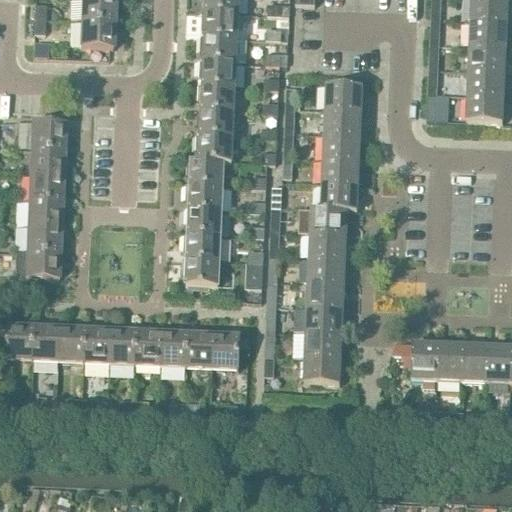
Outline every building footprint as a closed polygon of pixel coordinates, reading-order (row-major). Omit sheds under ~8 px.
[(114,27),(115,2),(81,0),(80,26),(114,27)] [(238,19),(238,0),(202,0),(202,17),(238,19)] [(295,0),(295,10),(314,11),(314,0),(295,0)] [(441,1),(431,0),(431,21),(440,21),(441,1)] [(506,29),(507,4),(471,2),(470,26),(506,29)] [(267,20),(282,21),(283,9),(267,8),(267,20)] [(35,9),(34,20),(34,24),(45,24),(46,9),(35,9)] [(237,43),(238,19),(202,17),(201,42),(237,43)] [(34,24),(34,31),(34,39),(45,40),(45,24),(34,24)] [(114,27),(80,26),(79,52),(113,54),(114,27)] [(505,53),(506,29),(470,26),(469,51),(505,53)] [(429,49),(438,50),(439,30),(430,29),(429,49)] [(266,45),(281,45),(281,34),(266,34),(266,45)] [(236,69),(237,43),(201,42),(199,67),(236,69)] [(438,50),(429,49),(428,70),(438,70),(438,50)] [(504,78),(505,53),(469,51),(468,76),(504,78)] [(264,70),(280,70),(280,58),(265,58),(264,70)] [(235,93),(236,69),(199,67),(198,91),(235,93)] [(503,103),(504,78),(468,76),(467,101),(503,103)] [(427,99),(436,100),(437,79),(428,79),(427,99)] [(263,95),(277,95),(278,95),(278,84),(263,84),(263,95)] [(361,117),(362,91),(325,90),(324,115),(361,117)] [(234,118),(235,93),(198,91),(197,116),(234,118)] [(285,114),(294,114),(295,94),(286,93),(285,114)] [(436,100),(427,99),(426,120),(435,120),(436,100)] [(502,128),(503,103),(467,101),(466,126),(502,128)] [(262,109),(262,120),(277,120),(277,109),(262,109)] [(294,114),(285,114),(284,134),(294,135),(294,114)] [(360,142),(361,117),(324,115),(323,140),(360,142)] [(232,143),(234,118),(197,116),(196,141),(232,143)] [(63,156),(64,130),(31,128),(30,155),(63,156)] [(261,144),(275,145),(276,145),(276,134),(261,133),(261,144)] [(359,166),(360,142),(323,140),(322,165),(359,166)] [(196,141),(195,165),(195,166),(223,167),(223,168),(231,168),(232,143),(196,141)] [(283,163),(292,164),(293,143),(284,143),(283,163)] [(62,182),(63,156),(30,155),(29,181),(62,182)] [(260,157),(260,169),(275,169),(275,158),(260,157)] [(292,164),(283,163),(282,184),(292,184),(292,164)] [(222,192),(223,168),(223,167),(195,166),(195,165),(187,164),(186,190),(222,192)] [(358,191),(359,166),(322,165),(321,189),(358,191)] [(61,208),(62,182),(29,181),(28,206),(61,208)] [(251,182),(250,194),(266,194),(266,183),(251,182)] [(357,216),(358,191),(321,189),(320,214),(311,213),(310,214),(357,216)] [(221,216),(222,192),(186,190),(185,215),(221,216)] [(271,213),(280,213),(281,193),(272,192),(271,213)] [(60,233),(61,208),(28,206),(26,232),(60,233)] [(250,207),(249,219),(265,219),(265,208),(250,207)] [(280,213),(271,213),(270,233),(279,234),(280,213)] [(310,214),(309,239),(346,241),(347,217),(356,217),(357,216),(310,214)] [(220,241),(221,216),(185,215),(184,240),(220,241)] [(59,259),(60,233),(26,232),(25,258),(59,259)] [(249,232),(248,243),(263,243),(264,232),(249,232)] [(345,265),(346,241),(309,239),(308,264),(345,265)] [(184,240),(183,265),(219,266),(220,241),(184,240)] [(269,262),(278,262),(279,242),(270,241),(269,262)] [(247,256),(247,267),(262,268),(263,257),(247,256)] [(16,257),(14,290),(40,291),(40,284),(57,285),(59,259),(25,258),(16,257)] [(278,262),(269,262),(268,282),(277,283),(278,262)] [(344,290),(345,265),(308,264),(307,288),(344,290)] [(219,266),(183,265),(182,290),(218,292),(219,266)] [(246,282),(246,293),(261,293),(262,282),(246,282)] [(343,315),(344,290),(307,288),(306,313),(343,315)] [(267,311),(276,312),(277,291),(268,291),(267,311)] [(276,312),(267,311),(266,332),(275,332),(276,312)] [(305,336),(305,338),(342,340),(343,315),(306,313),(306,316),(305,336)] [(34,332),(8,331),(6,365),(33,366),(34,332)] [(33,366),(58,367),(60,333),(34,332),(33,366)] [(58,367),(84,368),(85,334),(60,333),(58,367)] [(111,336),(85,334),(84,368),(110,369),(111,336)] [(110,369),(135,371),(137,337),(111,336),(110,369)] [(135,371),(160,372),(162,338),(137,337),(135,371)] [(160,372),(187,373),(188,339),(162,338),(160,372)] [(341,364),(342,340),(305,338),(304,363),(341,364)] [(187,373),(212,374),(214,340),(188,339),(187,373)] [(214,340),(212,374),(238,375),(239,342),(214,340)] [(265,361),(274,361),(275,341),(266,341),(265,361)] [(436,386),(437,350),(412,348),(410,385),(423,385),(422,393),(435,394),(435,386),(436,386)] [(462,351),(437,350),(436,386),(461,387),(462,351)] [(487,352),(462,351),(461,387),(485,388),(487,352)] [(511,353),(487,352),(485,388),(510,389),(511,353)] [(274,361),(265,361),(264,381),(273,382),(274,361)] [(303,389),(339,390),(341,364),(304,363),(303,389)] [(16,411),(31,412),(31,401),(17,400),(16,411)] [(31,412),(46,412),(46,402),(31,401),(31,412)] [(67,413),(82,414),(82,403),(68,402),(67,413)] [(82,414),(97,415),(97,404),(82,403),(82,414)] [(118,415),(133,416),(134,406),(119,405),(118,415)] [(133,416),(148,417),(149,406),(134,406),(133,416)] [(170,418),(185,418),(185,408),(170,407),(170,418)] [(185,418),(200,419),(200,408),(185,408),(185,418)] [(221,420),(236,421),(237,410),(221,409),(221,420)] [(377,411),(376,421),(387,422),(387,411),(377,411)] [(434,425),(434,416),(414,415),(413,425),(434,425)] [(434,416),(434,425),(454,426),(455,417),(434,416)] [(484,428),(484,418),(464,418),(463,427),(484,428)] [(484,418),(484,428),(504,428),(505,419),(484,418)]
